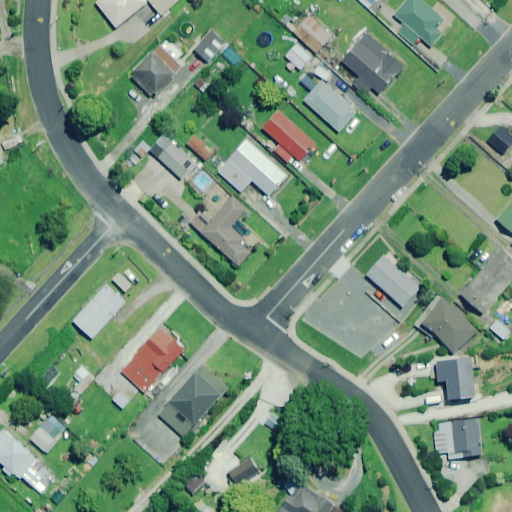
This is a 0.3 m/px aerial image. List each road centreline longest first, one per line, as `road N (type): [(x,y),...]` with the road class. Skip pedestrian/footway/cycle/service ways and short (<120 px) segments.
road 1 (residential): [(250,333),(511,46)]
road 2 (residential): [(429,511),(359,404),(250,333)]
road 3 (residential): [(121,217),(58,140),(44,98),(34,0)]
road 4 (residential): [(0,349),(121,217)]
road 5 (residential): [(250,333),(216,311),(121,217)]
